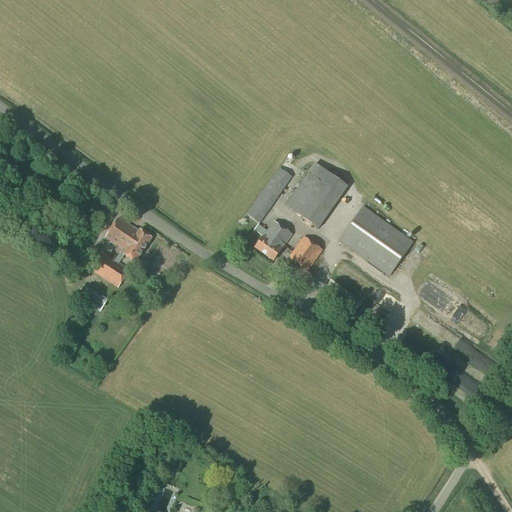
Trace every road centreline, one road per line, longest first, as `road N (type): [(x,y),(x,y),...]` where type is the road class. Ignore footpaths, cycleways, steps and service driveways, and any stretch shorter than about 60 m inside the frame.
road 1 (unclassified): [(432,511),(468,451),(420,389),(0,106)]
road 2 (track): [(511,391),(468,451),(507,511)]
